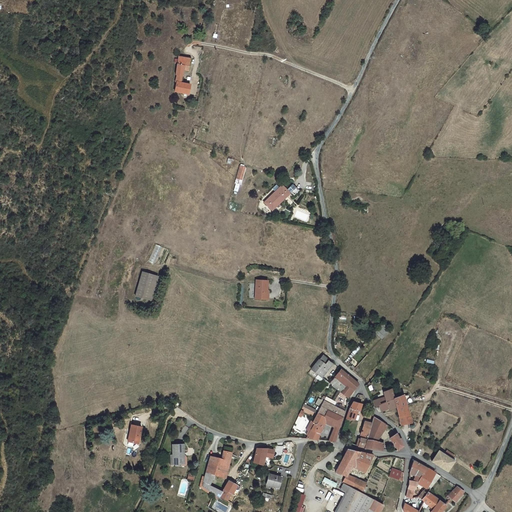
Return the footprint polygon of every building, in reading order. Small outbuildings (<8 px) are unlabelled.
[(175,91),(189,93),(190,83),(182,82),(183,76),(182,75),(183,69),(189,70),(190,58),(178,56),(175,74),(177,75),(176,81),(177,81),(175,91)] [(245,166),(240,165),(236,178),(241,180),(245,166)] [(294,185),(287,191),(282,185),(264,203),(271,210),(289,193),(293,197),(299,191),(294,185)] [(154,263),(161,246),(155,244),(148,261),(154,263)] [(158,275),(143,271),(137,296),(152,300),(158,275)] [(255,298),(266,298),(266,290),(268,290),(268,281),(256,280),(255,298)] [(384,322),(379,327),(386,334),(391,328),(384,322)] [(379,327),(374,333),(382,340),(386,334),(379,327)] [(325,363),(329,359),(323,354),(319,359),(325,363)] [(312,368),(318,373),(317,374),(321,377),(333,363),(329,359),(325,363),(319,359),(312,368)] [(346,385),(353,390),(358,384),(355,382),(341,369),(334,377),(339,381),(340,380),(346,385)] [(334,387),(339,381),(334,377),(329,383),(334,387)] [(340,392),(347,398),(349,395),(353,390),(346,385),(340,392)] [(390,389),(383,391),(384,396),(387,402),(389,408),(390,410),(396,407),(393,398),(390,389)] [(399,416),(409,415),(405,398),(403,394),(393,398),(396,407),(399,416)] [(380,404),(378,398),(372,400),(374,406),(378,405),(380,404)] [(333,404),(325,399),(317,413),(325,419),(330,410),(332,405),(333,404)] [(353,402),(350,405),(346,420),(354,420),(354,417),(356,410),(359,411),(360,404),(353,402)] [(378,405),(381,412),(389,408),(387,402),(380,404),(378,405)] [(325,419),(324,421),(339,428),(344,412),(332,405),(330,410),(325,419)] [(337,435),(339,428),(324,421),(325,419),(317,413),(312,422),(314,423),(307,439),(335,443),(337,435)] [(365,449),(382,451),(382,450),(383,444),(376,441),(386,425),(374,417),(373,415),(371,422),(368,434),(367,439),(365,448),(365,449)] [(364,421),(361,432),(362,432),(368,434),(371,422),(364,421)] [(128,443),(137,444),(140,428),(131,426),(128,443)] [(396,433),(390,438),(397,450),(403,445),(399,438),(398,438),(397,436),(396,433)] [(360,438),(358,446),(365,448),(367,439),(360,438)] [(183,452),(182,443),(172,445),(173,454),(175,464),(182,463),(180,452),(183,452)] [(267,450),(257,449),(253,462),(264,466),(267,450)] [(267,450),(264,466),(270,467),(273,452),(267,450)] [(347,450),(335,472),(346,477),(347,474),(352,464),(363,469),(362,471),(365,472),(373,455),(363,453),(353,450),(351,450),(347,450)] [(454,460),(439,450),(431,461),(442,468),(447,472),(454,460)] [(221,459),(210,456),(205,472),(214,474),(225,477),(231,455),(231,453),(223,451),(221,459)] [(409,471),(409,473),(420,478),(423,473),(425,473),(428,469),(413,460),(412,462),(410,466),(409,471)] [(418,482),(425,487),(426,485),(429,480),(435,473),(435,472),(431,469),(428,467),(428,469),(425,473),(423,473),(420,478),(418,482)] [(392,469),(389,476),(396,479),(398,475),(399,476),(401,472),(392,469)] [(201,485),(207,489),(209,485),(214,474),(205,472),(201,485)] [(430,488),(435,482),(440,476),(435,473),(429,480),(426,485),(430,488)] [(266,484),(278,487),(280,476),(268,474),(266,484)] [(345,484),(362,493),(366,484),(347,474),(346,477),(343,483),(345,484)] [(321,476),(319,482),(335,488),(338,482),(321,476)] [(224,488),(223,489),(232,494),(236,485),(228,481),(224,488)] [(414,490),(418,482),(408,481),(408,489),(414,491),(414,490)] [(375,511),(379,511),(383,506),(380,504),(362,493),(345,484),(342,490),(347,493),(336,511),(366,511),(369,508),(375,511)] [(219,490),(209,485),(207,489),(213,493),(216,495),(219,490)] [(457,487),(452,492),(446,499),(449,501),(451,498),(457,502),(464,492),(457,487)] [(411,499),(414,491),(408,489),(406,497),(411,499)] [(423,490),(418,497),(422,501),(427,493),(423,490)] [(440,511),(445,506),(427,492),(427,493),(422,501),(423,501),(421,505),(425,508),(427,505),(432,509),(430,511),(431,511),(440,511)] [(418,497),(413,509),(417,511),(418,511),(421,505),(423,501),(422,501),(418,497)] [(417,511),(413,509),(408,506),(404,503),(404,506),(403,509),(404,510),(404,511),(417,511)]
